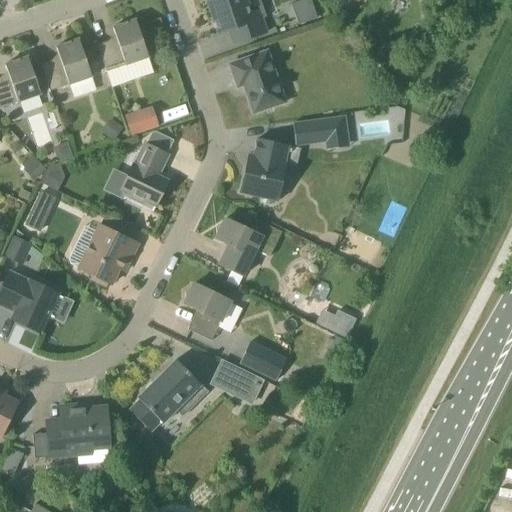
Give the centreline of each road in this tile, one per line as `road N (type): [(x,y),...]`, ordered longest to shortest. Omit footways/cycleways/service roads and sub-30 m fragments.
road 1 (residential): [(0,353),(63,375),(109,357),(138,320),(203,189),(216,152),(211,118),(167,0)]
road 2 (primary): [(413,511),(511,321)]
